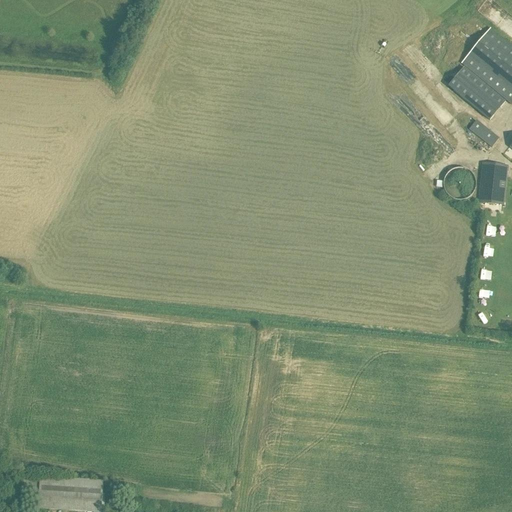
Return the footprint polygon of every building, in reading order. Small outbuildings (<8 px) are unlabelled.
[(503,26),(511,15),(494,0),(490,0),(483,9),(503,26)] [(511,106),(511,105),(511,48),(489,29),(460,64),(511,106)] [(409,54),(416,48),(413,44),(406,50),(409,54)] [(489,121),(504,102),(462,68),(447,87),(489,121)] [(407,93),(396,105),(399,108),(410,96),(407,93)] [(474,133),(480,125),(476,121),(469,130),(474,133)] [(498,139),(494,136),(487,144),(492,148),(498,139)] [(504,206),(508,166),(482,163),(477,203),(504,206)] [(459,201),(462,201),(464,200),(466,199),(469,198),(471,196),(472,194),(474,192),(474,190),(475,187),(475,185),(475,182),(475,180),(474,177),(472,175),(471,173),(469,172),(466,170),(464,169),(462,169),(459,168),(456,169),(454,169),(452,170),(449,172),(447,173),(446,175),(444,177),(444,180),(443,182),(443,185),(443,187),(444,190),(444,192),(446,194),(447,196),(449,198),(452,199),(454,200),(456,201),(459,201)] [(489,226),(488,235),(496,235),(496,226),(489,226)] [(494,280),(494,270),(483,270),(483,280),(494,280)] [(14,481),(14,468),(4,468),(4,481),(14,481)] [(67,511),(100,511),(102,483),(15,478),(14,492),(38,493),(37,510),(67,511)]
